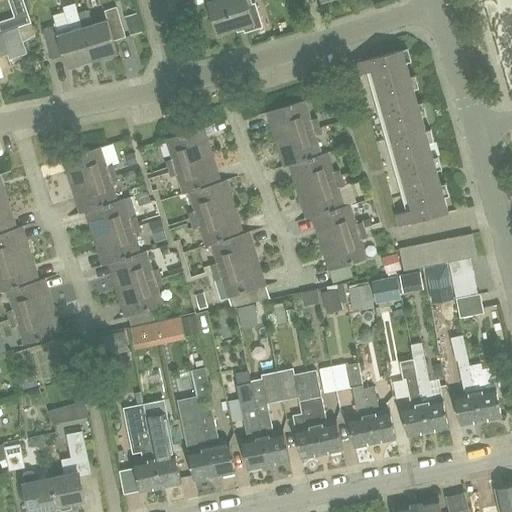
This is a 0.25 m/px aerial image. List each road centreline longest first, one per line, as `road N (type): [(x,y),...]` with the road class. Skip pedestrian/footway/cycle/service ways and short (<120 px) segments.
road 1 (residential): [(231,511),(511,453)]
road 2 (residential): [(221,73),(438,7)]
road 3 (residential): [(87,308),(19,119)]
road 4 (residential): [(288,255),(221,73)]
road 5 (residential): [(19,119),(182,84)]
road 6 (residential): [(511,277),(473,129)]
road 7 (residential): [(473,129),(438,7)]
